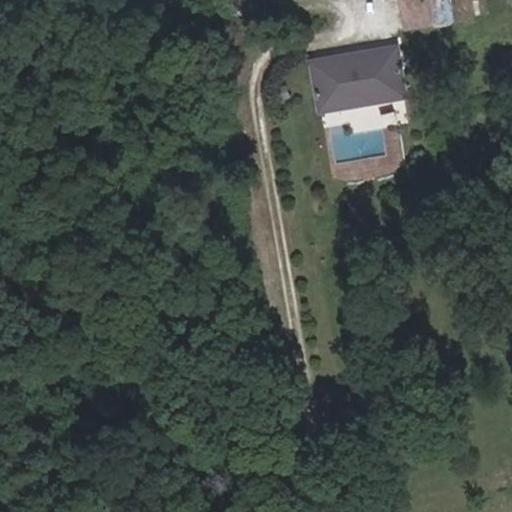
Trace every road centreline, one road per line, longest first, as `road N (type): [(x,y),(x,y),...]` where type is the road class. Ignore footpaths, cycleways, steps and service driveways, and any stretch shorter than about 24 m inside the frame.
road 1 (unknown): [(339,511),(274,71),(293,41),(384,7)]
road 2 (track): [(220,8),(0,6)]
